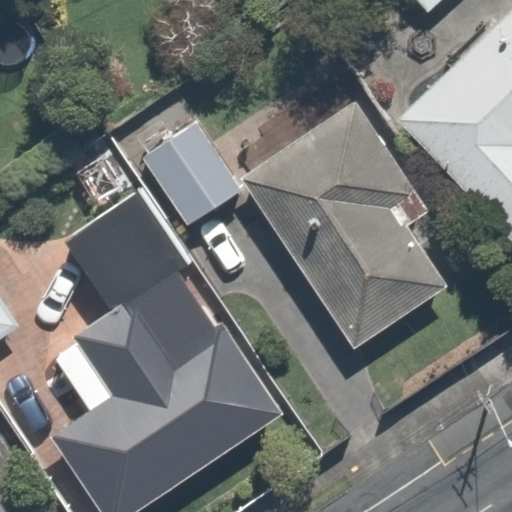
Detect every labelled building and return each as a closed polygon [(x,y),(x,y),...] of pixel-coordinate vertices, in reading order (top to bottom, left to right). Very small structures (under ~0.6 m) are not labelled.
[(356,0),(317,39),(377,99),(511,232),(511,0),(421,0),(414,8),(405,0),(356,0)] [(405,173),(354,93),(233,170),(344,343),(443,280),(383,187),(405,173)] [(190,115),(140,146),(181,212),(231,181),(190,115)] [(138,186),(70,229),(109,289),(44,330),(87,397),(43,425),(98,511),(122,511),(281,411),(138,186)] [(0,310),(0,511),(20,511),(0,483),(0,313),(1,312),(0,310)]
